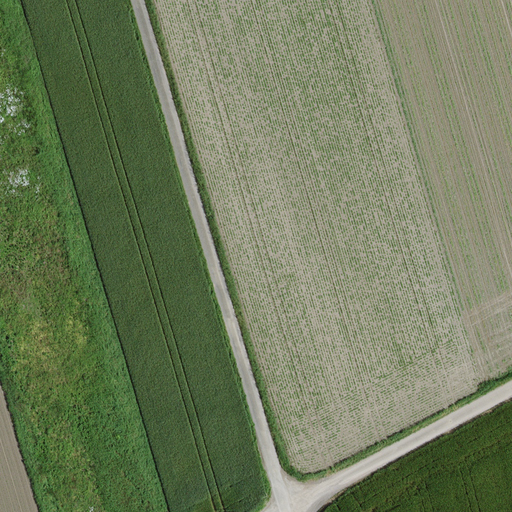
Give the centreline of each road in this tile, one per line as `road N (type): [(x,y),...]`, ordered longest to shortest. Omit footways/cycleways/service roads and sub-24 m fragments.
road 1 (unclassified): [(285,511),(136,0)]
road 2 (track): [(284,511),(511,390)]
